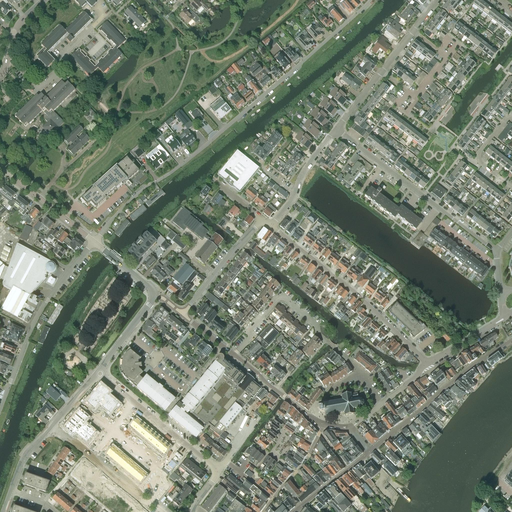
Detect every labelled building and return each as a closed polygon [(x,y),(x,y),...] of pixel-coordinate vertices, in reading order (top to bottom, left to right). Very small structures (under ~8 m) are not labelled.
[(11,10),(6,5),(8,3),(5,0),(0,0),(0,10),(6,16),(11,10)] [(210,9),(208,7),(203,1),(200,4),(196,0),(195,0),(190,5),(191,6),(189,7),(195,13),(197,12),(202,7),(207,12),(210,9)] [(344,0),(339,6),(343,10),(344,9),(349,14),(350,13),(351,13),(352,12),(352,11),(353,10),(346,3),(344,0)] [(350,0),(345,0),(349,4),(350,3),(352,5),(351,6),(354,9),(355,8),(359,5),(353,0),(352,0),(351,1),(350,0)] [(448,0),(446,4),(452,9),(454,10),(458,6),(450,0),(448,0)] [(478,8),(483,2),(480,0),(476,0),(473,5),(478,8)] [(306,6),(310,10),(315,5),(311,1),(306,6)] [(483,12),(488,6),(483,2),(478,8),(483,12)] [(448,13),(452,9),(446,4),(442,9),(448,13)] [(403,14),(400,18),(401,18),(407,23),(415,14),(412,12),(415,9),(411,6),(410,5),(407,8),(408,8),(405,12),(405,13),(404,15),(403,14)] [(487,16),(492,9),(488,6),(483,12),(487,16)] [(129,23),(139,14),(135,10),(134,11),(130,8),(131,7),(123,14),(127,18),(129,17),(130,18),(127,21),(129,23)] [(492,20),(497,13),(492,9),(487,16),(492,20)] [(190,15),(185,10),(179,16),(188,24),(192,20),(196,24),(200,20),(193,13),(190,15)] [(338,23),(342,19),(334,10),(329,15),(332,19),(334,18),(338,23)] [(441,10),(437,15),(443,20),(445,21),(449,16),(447,15),(441,10)] [(38,59),(47,68),(56,60),(54,58),(53,59),(47,53),(48,52),(49,53),(51,51),(50,50),(56,45),(57,46),(61,42),(60,41),(65,36),(66,37),(68,35),(70,37),(66,40),(70,44),(75,38),(75,37),(80,32),(81,33),(85,29),(84,28),(89,22),(90,23),(93,21),(84,13),(65,31),(60,26),(41,45),(44,48),(36,56),(38,58),(38,59)] [(497,23),(502,17),(497,13),(492,20),(497,23)] [(138,29),(145,22),(141,19),(143,17),(139,14),(129,23),(132,25),(134,23),(136,24),(134,25),(138,29)] [(322,23),(327,28),(332,24),(328,20),(327,21),(326,19),(326,18),(322,14),(320,16),(317,18),(320,21),(322,23)] [(440,25),(443,20),(437,15),(433,20),(440,25)] [(502,27),(507,21),(502,17),(497,23),(502,27)] [(436,29),(440,25),(433,20),(429,24),(436,29)] [(392,39),(393,37),(397,39),(401,33),(397,30),(400,26),(394,21),(391,25),(392,26),(387,32),(388,33),(386,35),(392,39)] [(459,33),(464,26),(465,24),(460,21),(454,29),(459,33)] [(506,31),(511,24),(507,21),(502,27),(506,31)] [(104,34),(111,27),(107,22),(98,30),(100,32),(101,31),(104,34)] [(429,38),(436,29),(429,24),(426,29),(427,30),(424,33),(429,38)] [(308,32),(315,40),(321,35),(318,32),(319,31),(320,32),(322,29),(318,25),(315,28),(313,27),(308,32)] [(459,33),(463,37),(468,30),(464,26),(459,33)] [(107,40),(116,31),(111,27),(104,34),(106,37),(105,38),(107,40)] [(473,34),(468,30),(463,37),(468,40),(473,34)] [(113,44),(121,36),(116,31),(107,40),(109,42),(110,41),(113,44)] [(478,38),(478,37),(480,35),(475,31),(473,34),(468,40),(473,44),(478,38)] [(267,38),(263,42),(265,45),(269,42),(273,46),(276,43),(270,35),(267,38)] [(297,42),(304,50),(309,45),(307,42),(308,41),(308,42),(311,40),(307,35),(303,38),(302,37),(297,42)] [(115,47),(117,49),(125,41),(121,36),(113,44),(116,46),(115,47)] [(385,43),(387,40),(382,36),(377,41),(378,42),(371,50),(376,54),(380,49),(386,54),(390,47),(385,43)] [(478,48),(483,41),(478,38),(473,44),(478,48)] [(416,51),(421,44),(416,41),(411,47),(416,51)] [(482,51),(487,45),(483,41),(478,48),(482,51)] [(487,55),(492,49),(494,47),(489,43),(487,45),(482,51),(487,55)] [(421,55),(426,48),(421,44),(416,51),(421,55)] [(122,55),(117,49),(115,47),(112,50),(111,49),(109,51),(117,59),(122,55)] [(492,49),(487,55),(492,59),(497,52),(498,50),(494,47),(492,49)] [(425,58),(430,52),(426,48),(421,55),(425,58)] [(75,62),(83,55),(80,52),(81,51),(79,49),(70,57),(75,62)] [(112,64),(117,59),(109,51),(107,53),(108,54),(105,57),(112,64)] [(289,67),(289,66),(290,65),(279,52),(273,57),(284,70),(285,69),(286,70),(289,67)] [(299,58),(295,54),(294,55),(291,52),(286,56),(293,63),(299,58)] [(431,61),(433,58),(435,56),(430,52),(425,58),(430,62),(431,61)] [(80,67),(88,59),(86,57),(85,58),(83,55),(75,62),(80,67)] [(475,61),(471,58),(468,56),(465,60),(466,61),(467,62),(465,65),(472,70),(475,65),(473,63),(475,61)] [(108,69),(112,64),(105,57),(102,59),(101,58),(99,60),(108,69)] [(358,66),(355,69),(359,72),(359,73),(356,77),(359,79),(362,75),(365,77),(371,69),(373,70),(377,65),(366,57),(363,61),(366,64),(362,69),(358,66)] [(84,71),(92,64),(89,62),(90,61),(88,59),(80,67),(84,71)] [(103,73),(108,69),(99,60),(97,62),(98,63),(96,66),(98,68),(103,73)] [(460,68),(462,69),(468,74),(472,70),(465,65),(462,62),(460,64),(462,65),(460,68)] [(237,74),(237,75),(242,71),(236,64),(235,63),(231,67),(237,74)] [(98,68),(96,66),(94,67),(92,64),(84,71),(89,76),(98,68)] [(253,77),(261,70),(257,65),(249,71),(253,77)] [(273,70),(271,72),(272,74),(271,75),(275,79),(281,74),(276,68),(274,65),(272,67),(274,69),(273,70)] [(397,75),(402,69),(397,65),(392,71),(397,75)] [(227,71),(232,77),(237,74),(231,67),(227,71)] [(402,79),(407,72),(402,69),(397,75),(402,79)] [(464,79),(468,74),(462,69),(458,74),(464,79)] [(411,76),(413,74),(408,70),(407,73),(407,72),(402,79),(406,83),(411,76)] [(461,84),(464,79),(458,74),(454,79),(461,84)] [(263,88),(265,86),(270,81),(265,75),(261,79),(263,80),(259,83),(263,88)] [(362,84),(353,76),(351,79),(346,75),(342,80),(349,86),(350,85),(357,90),(362,84)] [(417,79),(418,78),(415,76),(414,78),(411,76),(406,83),(411,86),(413,84),(415,81),(417,79)] [(248,78),(246,80),(247,81),(248,81),(250,84),(248,86),(251,89),(255,95),(256,94),(257,94),(258,93),(258,92),(259,91),(248,78)] [(222,85),(220,81),(218,79),(214,82),(218,88),(222,85)] [(457,89),(461,84),(454,79),(450,84),(457,89)] [(27,123),(28,124),(28,125),(43,111),(48,116),(45,119),(48,122),(42,127),(48,133),(45,136),(48,139),(65,123),(54,112),(76,90),(68,82),(65,85),(62,82),(46,98),(42,94),(39,96),(36,99),(35,97),(15,117),(24,126),(27,123)] [(389,89),(392,85),(387,82),(384,85),(383,84),(379,89),(385,94),(389,89)] [(511,91),(510,91),(511,88),(511,86),(507,82),(503,87),(509,92),(511,95),(511,91)] [(453,93),(457,89),(450,84),(447,88),(453,93)] [(217,92),(213,87),(208,91),(212,95),(217,92)] [(506,95),(509,92),(503,87),(499,92),(505,97),(509,100),(510,98),(506,95)] [(346,96),(344,95),(335,88),(330,95),(334,98),(334,99),(341,106),(346,100),(344,99),(346,96)] [(245,89),(242,92),(244,95),(242,96),(247,102),(248,102),(249,101),(249,100),(252,98),(254,97),(254,96),(249,91),(247,92),(245,89)] [(382,98),(385,94),(379,89),(375,93),(382,98)] [(442,95),(448,100),(452,95),(445,90),(442,95)] [(503,100),(505,97),(499,92),(495,96),(502,101),(501,102),(505,105),(507,103),(503,100)] [(9,93),(3,99),(7,103),(13,97),(9,93)] [(69,100),(71,102),(78,95),(76,93),(69,100)] [(378,103),(382,98),(375,93),(372,98),(378,103)] [(236,94),(233,96),(237,101),(241,107),(243,105),(244,105),(244,104),(245,104),(240,98),(239,98),(239,97),(236,94)] [(444,105),(448,100),(442,95),(438,100),(444,105)] [(233,96),(229,99),(232,103),(233,103),(233,104),(238,109),(239,109),(240,108),(241,107),(237,101),(233,96)] [(499,105),(501,102),(502,101),(495,96),(492,101),(498,106),(498,107),(502,110),(503,108),(499,105)] [(221,98),(209,107),(220,120),(221,120),(220,120),(231,111),(232,111),(221,98)] [(336,111),(335,109),(337,107),(326,98),(323,101),(325,103),(322,106),(325,109),(324,110),(332,116),(336,111)] [(374,108),(378,103),(372,98),(368,103),(374,108)] [(441,109),(444,105),(438,100),(434,104),(441,109)] [(495,110),(498,107),(498,106),(492,101),(488,106),(494,111),(498,115),(499,113),(495,110)] [(371,113),(374,108),(368,103),(364,108),(371,113)] [(437,114),(441,109),(434,104),(431,109),(437,114)] [(492,114),(494,111),(488,106),(484,111),(491,116),(490,116),(494,119),(496,118),(492,114)] [(327,121),(325,120),(328,117),(317,108),(314,112),(311,115),(316,119),(315,120),(323,126),(327,121)] [(367,117),(371,113),(364,108),(361,112),(367,117)] [(197,109),(191,115),(197,122),(202,118),(201,117),(202,116),(197,109)] [(433,119),(437,114),(431,109),(427,114),(433,119)] [(175,116),(184,126),(189,121),(181,111),(175,116)] [(389,121),(394,115),(390,111),(385,117),(389,121)] [(488,119),(490,116),(491,116),(484,111),(480,116),(487,121),(491,124),(492,122),(488,119)] [(369,119),(367,117),(361,112),(357,117),(363,122),(365,124),(369,119)] [(433,119),(427,114),(425,112),(421,117),(430,124),(433,119)] [(394,125),(399,118),(394,115),(389,121),(387,124),(392,127),(394,125)] [(172,117),(164,123),(167,126),(174,120),(172,117)] [(363,122),(357,117),(353,122),(355,123),(357,125),(360,127),(363,122)] [(399,129),(404,122),(399,118),(394,125),(399,129)] [(484,128),(487,124),(479,118),(475,123),(481,128),(485,131),(486,129),(484,128)] [(319,132),(318,131),(320,129),(309,120),(303,127),(308,131),(307,132),(315,138),(319,132)] [(404,132),(409,126),(404,122),(399,129),(404,132)] [(479,131),(481,128),(475,123),(471,127),(478,132),(477,133),(481,136),(483,134),(479,131)] [(79,126),(64,140),(68,144),(71,142),(73,144),(78,139),(76,137),(83,130),(79,126)] [(408,136),(413,130),(409,126),(404,132),(408,136)] [(475,136),(477,133),(478,132),(471,127),(467,132),(474,137),(473,137),(477,141),(479,139),(475,136)] [(156,141),(162,136),(157,130),(151,136),(156,141)] [(195,140),(190,134),(187,130),(178,137),(181,141),(186,147),(195,140)] [(283,139),(280,136),(281,135),(276,130),(271,135),(272,136),(280,142),(283,139)] [(413,140),(418,133),(413,130),(408,136),(413,140)] [(307,149),(311,144),(310,143),(312,140),(301,131),(298,135),(299,136),(297,139),(300,142),(299,143),(307,149)] [(471,140),(473,137),(474,137),(467,132),(464,137),(470,142),(474,145),(475,143),(471,140)] [(418,143),(423,137),(418,133),(413,140),(418,143)] [(73,144),(68,150),(74,156),(90,140),(84,134),(78,139),(73,144)] [(371,145),(376,139),(371,135),(366,141),(371,145)] [(164,141),(164,142),(167,145),(168,147),(173,153),(180,147),(174,139),(175,139),(172,136),(171,136),(168,138),(164,141)] [(277,145),(280,142),(272,136),(269,139),(277,145)] [(423,147),(423,146),(428,141),(423,137),(418,143),(423,147)] [(467,145),(470,142),(464,137),(460,141),(466,146),(466,147),(470,150),(471,148),(467,145)] [(275,149),(277,145),(269,139),(267,142),(275,149)] [(375,149),(381,142),(376,139),(371,145),(375,149)] [(335,141),(333,144),(344,153),(347,148),(349,149),(350,147),(344,142),(342,144),(341,143),(339,145),(337,143),(335,141)] [(466,147),(466,146),(460,141),(456,146),(463,151),(462,152),(466,155),(468,153),(464,150),(466,147)] [(272,152),(275,149),(267,142),(264,146),(272,152)] [(380,153),(385,146),(381,142),(375,149),(380,153)] [(340,157),(344,153),(333,144),(331,146),(333,148),(335,150),(333,152),(340,157)] [(159,151),(149,160),(156,169),(168,160),(166,158),(169,156),(159,145),(156,148),(159,151)] [(494,150),(495,151),(498,147),(496,145),(493,149),(490,146),(485,153),(489,157),(494,150)] [(261,149),(258,146),(253,153),(264,162),(269,156),(261,149)] [(269,156),(272,152),(264,146),(261,149),(269,156)] [(390,150),(386,146),(385,146),(380,153),(385,156),(390,150)] [(293,151),(295,153),(292,157),(299,162),(302,158),(300,156),(301,154),(299,151),(295,148),(293,151)] [(134,153),(138,158),(144,153),(140,149),(134,153)] [(499,154),(500,154),(503,150),(501,149),(498,153),(495,151),(494,150),(489,157),(494,160),(499,154)] [(340,157),(333,152),(332,154),(330,152),(328,150),(326,153),(337,162),(340,157)] [(395,153),(394,153),(390,150),(385,156),(390,160),(395,153)] [(258,169),(252,163),(248,160),(237,151),(218,174),(239,192),(258,169)] [(399,157),(401,155),(396,151),(394,153),(395,153),(390,160),(394,164),(399,157)] [(334,166),(337,162),(326,153),(324,155),(326,157),(327,156),(329,158),(327,160),(334,166)] [(504,158),(505,158),(508,154),(506,153),(503,157),(500,154),(499,154),(494,160),(499,164),(504,158)] [(355,161),(358,156),(356,154),(350,162),(353,164),(353,163),(355,165),(354,168),(360,173),(364,168),(361,167),(359,165),(357,163),(355,161)] [(509,161),(509,162),(511,158),(511,157),(511,156),(507,160),(505,158),(504,158),(499,164),(504,168),(509,161)] [(296,166),(299,162),(292,157),(289,161),(296,166)] [(83,198),(82,199),(84,202),(87,206),(91,202),(91,203),(92,203),(96,208),(97,207),(103,201),(106,199),(107,198),(109,196),(116,190),(117,191),(120,188),(124,184),(139,171),(127,158),(102,181),(91,191),(83,198)] [(334,166),(327,160),(325,163),(323,161),(323,160),(321,158),(317,164),(323,168),(325,166),(330,170),(334,166)] [(399,170),(405,164),(400,160),(395,167),(399,170)] [(293,170),(296,166),(289,161),(286,165),(293,170)] [(464,172),(463,172),(468,175),(469,174),(465,171),(467,167),(461,162),(457,167),(464,172)] [(404,174),(409,167),(405,164),(399,170),(404,174)] [(289,174),(293,170),(286,165),(282,169),(289,174)] [(360,173),(354,168),(352,170),(349,168),(350,168),(347,166),(345,168),(357,177),(360,173)] [(414,171),(409,167),(404,174),(409,178),(414,171)] [(461,175),(463,172),(464,172),(457,167),(454,171),(460,176),(460,177),(464,180),(465,178),(461,175)] [(354,182),(357,177),(345,168),(343,171),(346,173),(346,172),(349,174),(347,176),(354,182)] [(286,179),(289,174),(282,169),(279,173),(286,179)] [(419,175),(420,173),(415,169),(414,171),(409,178),(414,181),(419,175)] [(457,180),(460,177),(460,176),(454,171),(450,176),(456,181),(456,182),(460,185),(461,183),(457,180)] [(475,184),(480,178),(475,174),(471,180),(470,180),(467,184),(469,185),(472,181),(475,183),(475,184)] [(354,182),(347,176),(343,180),(341,179),(343,176),(340,175),(337,179),(349,189),(351,187),(350,186),(354,182)] [(418,185),(424,179),(419,175),(414,181),(418,185)] [(454,185),(456,182),(456,181),(450,176),(446,181),(445,183),(450,187),(452,187),(456,190),(458,188),(454,185)] [(480,188),(485,181),(480,178),(475,184),(475,183),(472,187),(473,189),(477,185),(480,187),(480,188)] [(424,179),(418,185),(423,189),(428,182),(424,179)] [(485,191),(490,185),(485,181),(480,188),(480,187),(477,191),(478,193),(481,189),(485,191)] [(248,198),(258,187),(256,185),(252,190),(250,188),(245,195),(248,198)] [(447,192),(437,185),(431,193),(440,200),(447,192)] [(490,195),(495,189),(490,185),(485,191),(481,195),(483,196),(486,192),(489,195),(490,195)] [(201,193),(200,194),(205,198),(206,197),(211,190),(209,189),(209,188),(208,187),(207,187),(206,186),(201,193)] [(0,195),(4,199),(6,197),(10,191),(5,187),(1,193),(0,193),(0,195)] [(258,187),(248,198),(252,201),(258,194),(256,192),(259,188),(258,187)] [(289,196),(281,189),(278,193),(283,198),(285,201),(289,196)] [(370,189),(365,196),(395,219),(397,216),(416,230),(422,223),(402,209),(400,212),(378,195),(381,191),(378,189),(376,193),(370,189)] [(495,199),(500,192),(495,189),(490,195),(489,195),(486,199),(488,200),(491,196),(494,198),(495,199)] [(10,205),(14,200),(12,199),(15,195),(10,191),(6,197),(10,200),(8,203),(10,205)] [(160,191),(146,203),(149,206),(163,194),(160,191)] [(456,195),(458,193),(456,191),(454,194),(451,198),(448,196),(443,202),(448,206),(453,199),(456,195)] [(495,199),(494,198),(491,202),(493,204),(496,200),(499,202),(504,196),(500,192),(495,199)] [(218,194),(211,203),(215,206),(217,204),(222,208),(225,203),(221,200),(223,198),(218,194)] [(264,199),(268,195),(266,194),(263,198),(260,196),(255,203),(259,206),(264,199)] [(264,199),(259,206),(262,209),(267,202),(266,201),(270,196),(268,195),(264,199)] [(212,198),(209,196),(204,203),(207,205),(212,198)] [(19,207),(24,201),(19,197),(16,202),(14,200),(10,205),(12,207),(15,204),(19,207)] [(452,210),(458,203),(453,199),(448,206),(452,210)] [(28,211),(26,209),(29,205),(24,201),(19,207),(24,211),(21,214),(24,216),(25,214),(28,211)] [(457,213),(462,207),(458,203),(452,210),(457,213)] [(144,204),(130,216),(134,221),(148,208),(144,204)] [(263,213),(269,218),(273,213),(274,214),(277,211),(270,205),(263,213)] [(462,207),(457,213),(462,217),(467,211),(469,209),(464,205),(462,207)] [(240,212),(239,211),(234,207),(228,216),(227,215),(218,225),(223,229),(230,220),(228,219),(229,217),(231,218),(232,217),(234,218),(236,214),(238,215),(239,215),(240,214),(240,212)] [(203,224),(196,218),(184,208),(173,222),(183,230),(186,226),(195,233),(202,240),(204,238),(208,241),(195,258),(204,265),(218,249),(217,248),(219,244),(220,245),(223,241),(215,234),(212,238),(212,239),(211,240),(206,236),(208,232),(201,227),(203,224)] [(34,219),(39,213),(34,209),(28,216),(25,214),(24,216),(21,219),(26,223),(29,219),(32,221),(33,219),(34,219)] [(476,214),(479,210),(478,209),(474,213),(471,210),(466,217),(471,220),(476,214)] [(505,212),(506,212),(502,209),(500,210),(504,213),(502,217),(508,222),(511,217),(505,212)] [(311,213),(307,218),(314,223),(318,219),(311,213)] [(481,218),(484,214),(482,213),(479,217),(476,214),(471,220),(476,224),(481,218)] [(246,225),(249,227),(254,220),(249,216),(244,222),(243,221),(239,225),(243,228),(246,225)] [(485,221),(486,222),(489,218),(487,216),(484,220),(481,218),(476,224),(480,228),(485,221)] [(44,229),(50,221),(46,218),(41,224),(43,225),(41,227),(44,229)] [(284,230),(289,223),(291,222),(287,218),(285,220),(280,227),(284,230)] [(126,220),(114,233),(119,237),(131,224),(126,220)] [(490,225),(491,225),(494,221),(492,220),(489,224),(486,222),(485,221),(480,228),(485,231),(490,225)] [(50,221),(44,229),(47,232),(48,229),(50,230),(54,225),(50,221)] [(495,229),(498,225),(497,224),(494,228),(491,225),(490,225),(485,231),(490,235),(495,229)] [(290,235),(296,228),(291,225),(286,231),(290,235)] [(495,229),(490,235),(495,239),(500,232),(500,233),(503,229),(501,227),(498,231),(495,229)] [(263,228),(257,236),(262,240),(268,232),(266,230),(265,229),(264,229),(263,228)] [(299,242),(303,237),(302,236),(304,234),(298,229),(296,231),(292,236),(299,242)] [(435,229),(429,237),(433,240),(439,232),(435,229)] [(51,230),(45,238),(47,240),(51,235),(54,232),(51,230)] [(314,235),(317,231),(315,230),(312,234),(309,232),(307,235),(308,235),(303,241),(307,244),(314,236),(314,235)] [(268,232),(262,239),(267,242),(272,235),(268,231),(268,232)] [(59,242),(62,244),(68,236),(64,232),(59,238),(59,237),(57,240),(59,241),(59,242)] [(439,232),(433,240),(437,244),(443,236),(439,232)] [(420,233),(412,243),(420,249),(428,238),(423,235),(420,233)] [(133,248),(129,253),(138,261),(156,242),(147,234),(142,238),(141,237),(139,240),(140,241),(136,245),(134,244),(132,247),(133,248)] [(267,243),(267,244),(271,246),(273,247),(274,246),(276,243),(276,244),(279,240),(280,239),(273,234),(267,243)] [(172,241),(183,250),(188,245),(176,235),(172,241)] [(315,237),(314,236),(307,244),(311,247),(316,241),(314,239),(315,237)] [(323,243),(326,238),(325,236),(321,241),(319,239),(317,242),(312,249),(316,252),(323,243)] [(437,244),(436,245),(441,249),(441,248),(448,239),(443,236),(437,244)] [(83,245),(75,238),(72,242),(67,238),(63,243),(77,254),(83,245)] [(448,239),(441,248),(446,251),(446,250),(452,242),(448,239)] [(281,254),(287,246),(281,241),(275,249),(281,254)] [(165,242),(161,247),(165,251),(166,251),(170,246),(166,243),(165,242)] [(257,245),(253,242),(249,248),(253,251),(257,245)] [(452,242),(446,250),(450,254),(457,246),(452,242)] [(55,249),(64,255),(66,252),(58,246),(59,245),(57,243),(55,246),(57,247),(55,249)] [(325,249),(323,247),(324,244),(323,243),(316,252),(320,255),(325,249)] [(51,261),(28,250),(18,244),(2,286),(11,291),(2,309),(20,319),(28,323),(40,300),(35,297),(33,297),(32,294),(47,279),(45,278),(46,277),(47,277),(48,275),(47,274),(48,273),(49,274),(50,274),(51,274),(52,274),(53,274),(54,273),(55,272),(56,271),(56,270),(56,269),(57,268),(56,267),(56,266),(56,265),(55,264),(54,263),(53,263),(52,262),(50,262),(51,261)] [(331,253),(329,251),(331,248),(329,246),(327,249),(326,249),(321,255),(326,259),(331,253)] [(353,246),(347,253),(347,254),(345,256),(347,257),(354,247),(353,246)] [(457,246),(450,254),(455,257),(461,249),(457,246)] [(293,251),(288,247),(284,253),(285,254),(284,257),(286,259),(293,251)] [(61,259),(64,255),(55,249),(54,251),(52,250),(50,253),(52,255),(53,253),(61,259)] [(461,249),(455,257),(459,260),(465,252),(461,249)] [(299,256),(294,252),(290,258),(291,259),(289,261),(291,263),(293,260),(294,261),(299,256)] [(459,260),(458,261),(463,265),(469,256),(465,252),(459,260)] [(177,257),(185,264),(189,259),(181,253),(177,257)] [(247,263),(252,256),(248,253),(246,255),(244,253),(240,258),(247,263)] [(331,263),(338,255),(336,254),(335,256),(332,254),(327,260),(331,263)] [(338,255),(331,263),(335,266),(340,260),(338,259),(340,256),(338,255)] [(147,270),(156,261),(151,256),(142,265),(147,270)] [(471,257),(463,266),(468,270),(469,268),(475,260),(471,257)] [(243,268),(247,263),(240,258),(236,263),(243,268)] [(309,264),(303,259),(299,263),(302,265),(300,267),(302,269),(304,267),(306,268),(309,264)] [(344,259),(337,268),(341,271),(347,262),(344,259)] [(475,260),(469,268),(473,271),(480,263),(475,260)] [(347,262),(341,271),(345,274),(350,268),(347,266),(349,264),(347,262)] [(233,267),(239,273),(243,268),(236,263),(233,267)] [(480,263),(473,271),(477,274),(484,267),(480,263)] [(165,264),(163,267),(159,264),(156,267),(156,268),(151,273),(157,278),(162,273),(162,272),(168,266),(165,264)] [(185,264),(173,279),(176,281),(175,282),(178,285),(179,286),(181,287),(185,282),(194,271),(185,264)] [(316,269),(311,265),(304,273),(307,275),(308,272),(311,274),(316,269)] [(168,278),(173,272),(168,266),(162,272),(162,273),(157,278),(161,283),(166,277),(168,278)] [(236,277),(239,273),(233,267),(229,272),(236,277)] [(370,267),(363,275),(369,280),(376,271),(370,267)] [(477,274),(476,276),(481,280),(483,276),(484,277),(486,274),(485,274),(488,270),(484,267),(477,274)] [(351,279),(358,269),(356,268),(354,271),(352,270),(347,276),(351,279)] [(358,269),(351,279),(355,282),(360,276),(362,272),(360,271),(358,269)] [(311,278),(310,279),(312,280),(310,282),(313,285),(316,282),(318,279),(322,274),(317,270),(311,278)] [(183,290),(177,297),(182,301),(188,294),(187,294),(189,292),(192,288),(189,286),(193,280),(196,276),(198,278),(203,282),(206,279),(201,275),(200,276),(194,271),(185,282),(185,283),(182,286),(183,287),(181,289),(183,290)] [(238,280),(236,277),(229,272),(225,277),(232,282),(235,284),(238,280)] [(324,275),(317,283),(319,285),(322,287),(329,279),(324,275)] [(357,284),(362,288),(368,280),(363,276),(357,284)] [(377,282),(377,281),(380,278),(378,276),(375,280),(375,281),(371,286),(369,284),(365,290),(368,293),(377,282)] [(225,277),(221,281),(228,287),(229,288),(231,286),(230,285),(232,282),(225,277)] [(270,284),(276,290),(280,286),(273,280),(270,284)] [(331,280),(327,284),(329,286),(328,289),(330,291),(332,292),(333,289),(337,285),(331,280)] [(224,291),(228,287),(221,281),(218,286),(224,291)] [(172,292),(178,285),(175,282),(169,289),(172,292)] [(375,288),(374,288),(378,283),(377,282),(368,293),(372,296),(377,290),(375,288)] [(273,293),(276,290),(270,284),(267,288),(273,293)] [(181,287),(179,286),(178,285),(172,292),(175,295),(181,287)] [(219,299),(224,291),(218,286),(214,291),(216,292),(214,295),(219,299)] [(339,296),(343,290),(339,286),(332,294),(334,296),(336,294),(339,296)] [(267,288),(265,287),(262,290),(271,298),(274,294),(273,293),(267,288)] [(307,293),(313,298),(317,293),(311,288),(307,293)] [(386,289),(384,288),(380,293),(378,291),(374,297),(377,300),(386,289)] [(386,289),(377,300),(381,303),(386,297),(384,295),(388,290),(386,289)] [(261,295),(268,301),(271,298),(262,290),(259,294),(261,296),(261,295)] [(343,290),(339,296),(342,298),(340,301),(342,302),(348,294),(343,290)] [(258,299),(265,305),(268,301),(261,295),(261,296),(258,299)] [(392,298),(389,295),(380,306),(384,309),(392,298)] [(345,305),(343,307),(345,309),(347,306),(349,304),(352,306),(356,300),(351,296),(345,305)] [(262,309),(265,305),(258,299),(255,303),(262,309)] [(362,305),(358,302),(351,310),(354,312),(355,310),(357,311),(362,305)] [(203,303),(195,313),(202,318),(210,308),(203,303)] [(258,312),(262,309),(255,303),(252,306),(258,312)] [(397,303),(388,313),(397,321),(399,323),(401,325),(403,327),(410,334),(411,334),(410,335),(413,339),(424,331),(426,329),(423,325),(422,326),(397,303)] [(63,308),(59,305),(48,322),(52,325),(63,308)] [(245,310),(252,316),(254,314),(255,315),(256,313),(255,312),(256,312),(249,306),(245,310)] [(276,316),(283,308),(281,307),(280,308),(278,306),(272,313),(276,316)] [(344,315),(342,313),(345,309),(341,306),(334,315),(341,320),(344,315)] [(169,314),(163,310),(162,308),(160,308),(159,310),(151,320),(159,327),(163,321),(168,315),(169,314)] [(280,319),(285,314),(286,313),(284,311),(285,309),(283,308),(276,316),(280,319)] [(357,314),(359,316),(358,317),(362,321),(366,316),(363,313),(365,311),(364,310),(363,309),(362,308),(357,314)] [(211,309),(203,319),(209,324),(217,314),(211,309)] [(249,320),(252,316),(245,310),(242,314),(249,320)] [(95,314),(95,315),(98,317),(98,318),(101,320),(104,322),(105,321),(106,319),(107,318),(106,318),(104,316),(101,313),(98,311),(97,312),(95,314)] [(249,320),(242,314),(240,313),(236,317),(245,324),(249,320)] [(282,324),(289,316),(288,314),(286,315),(285,314),(280,319),(279,320),(282,324)] [(171,317),(168,315),(163,321),(166,323),(167,322),(172,326),(176,320),(171,316),(171,317)] [(286,327),(292,320),(290,318),(291,317),(289,316),(282,324),(286,327)] [(241,328),(245,324),(236,317),(233,321),(236,324),(241,328)] [(372,321),(368,318),(360,326),(363,328),(365,326),(366,328),(372,321)] [(216,319),(211,325),(221,333),(226,327),(216,319)] [(177,330),(182,324),(176,320),(172,326),(177,330)] [(290,330),(297,322),(295,320),(294,322),(292,320),(286,327),(290,330)] [(145,326),(152,331),(155,326),(149,321),(145,326)] [(293,333),(299,326),(297,324),(298,323),(297,322),(290,330),(293,333)] [(13,326),(14,325),(9,323),(6,330),(21,337),(22,335),(23,334),(24,332),(24,331),(13,326)] [(373,323),(367,330),(373,335),(376,332),(380,328),(379,328),(373,323)] [(182,324),(177,330),(182,335),(184,337),(189,331),(186,329),(187,329),(186,328),(187,328),(184,326),(182,324)] [(265,350),(279,335),(269,325),(252,343),(253,345),(247,351),(252,356),(261,347),(265,350)] [(148,335),(152,331),(145,326),(142,330),(148,335)] [(297,336),(304,328),(302,326),(301,328),(299,326),(293,333),(297,336)] [(45,328),(41,337),(39,341),(39,343),(39,344),(41,345),(43,344),(44,343),(50,329),(49,328),(49,327),(47,327),(46,327),(45,328)] [(225,337),(230,341),(231,340),(238,332),(233,328),(225,337)] [(304,328),(297,336),(301,339),(307,333),(304,331),(306,330),(304,328)] [(378,338),(376,340),(380,343),(383,339),(387,334),(381,329),(377,333),(379,335),(377,338),(378,338)] [(443,329),(439,334),(447,342),(451,338),(446,333),(443,329)] [(7,340),(8,338),(18,343),(19,342),(20,340),(20,339),(21,337),(6,330),(2,338),(7,340)] [(494,333),(485,339),(488,344),(495,339),(495,338),(497,337),(494,332),(494,333)] [(191,341),(189,339),(183,346),(187,349),(190,345),(194,348),(201,340),(195,335),(191,341)] [(311,341),(319,348),(321,346),(320,345),(321,343),(315,337),(311,341)] [(389,350),(396,342),(392,339),(385,346),(389,350)] [(482,347),(488,344),(485,339),(479,343),(482,347)] [(318,350),(319,348),(311,341),(308,345),(315,351),(317,349),(318,350)] [(380,350),(383,346),(385,344),(382,341),(380,343),(377,347),(380,350)] [(389,350),(391,352),(394,354),(401,346),(396,342),(389,350)] [(196,354),(198,356),(199,357),(207,346),(203,343),(197,350),(200,352),(199,354),(197,352),(196,354)] [(482,348),(481,349),(477,343),(474,345),(478,351),(479,351),(482,354),(485,352),(482,348)] [(6,344),(4,349),(15,354),(15,353),(16,353),(16,351),(17,349),(6,344)] [(313,353),(315,351),(308,345),(305,348),(313,355),(314,353),(313,353)] [(472,355),(478,351),(474,345),(468,349),(472,355)] [(198,356),(195,360),(198,362),(201,358),(203,355),(207,357),(208,358),(210,356),(209,355),(212,350),(211,349),(208,346),(207,346),(199,357),(198,356)] [(143,373),(142,373),(139,370),(139,368),(142,367),(142,364),(138,365),(138,362),(141,358),(129,348),(124,355),(122,357),(121,360),(120,364),(120,368),(121,371),(122,375),(125,378),(126,379),(137,388),(143,380),(141,378),(140,377),(143,373)] [(311,357),(313,355),(305,348),(302,352),(309,358),(310,356),(311,357)] [(365,356),(361,352),(362,351),(358,348),(354,353),(356,355),(353,359),(359,364),(359,363),(365,356)] [(405,354),(407,355),(408,353),(403,348),(394,356),(398,360),(399,361),(403,357),(405,354)] [(294,354),(301,360),(304,357),(297,350),(294,354)] [(473,360),(471,357),(467,350),(461,354),(469,364),(473,360)] [(0,353),(0,360),(10,365),(11,363),(12,362),(12,361),(12,360),(13,358),(0,353)] [(331,363),(337,356),(333,353),(330,356),(328,355),(324,360),(329,364),(331,363)] [(503,355),(500,357),(498,353),(486,361),(487,362),(485,364),(489,369),(491,367),(502,359),(504,357),(503,355)] [(298,364),(301,360),(294,354),(291,358),(298,364)] [(221,356),(221,355),(220,355),(219,356),(218,356),(218,357),(217,357),(217,358),(217,359),(217,360),(181,404),(183,405),(183,406),(209,427),(208,428),(220,437),(222,435),(224,432),(223,432),(251,398),(252,399),(255,396),(256,397),(262,390),(261,389),(261,388),(253,382),(255,380),(247,374),(245,377),(234,367),(224,359),(224,358),(223,357),(223,356),(222,356),(221,356)] [(453,359),(448,363),(455,371),(462,365),(463,366),(468,362),(462,355),(454,361),(453,359)] [(261,366),(267,360),(262,356),(257,362),(261,366)] [(340,363),(342,361),(337,356),(331,363),(335,366),(338,363),(339,362),(340,363)] [(365,369),(366,369),(371,362),(365,356),(359,363),(365,369)] [(295,368),(298,364),(291,358),(288,362),(295,368)] [(267,360),(261,366),(266,370),(272,364),(267,360)] [(381,367),(377,364),(376,366),(371,362),(366,369),(365,369),(371,374),(374,370),(376,372),(381,367)] [(342,368),(347,376),(352,372),(347,365),(342,368)] [(481,365),(477,368),(481,376),(486,373),(481,365)] [(275,378),(281,370),(279,368),(278,370),(275,367),(270,373),(275,378)] [(342,368),(337,371),(342,379),(347,376),(342,368)] [(449,380),(456,373),(452,368),(448,371),(447,370),(445,372),(444,370),(442,372),(444,374),(449,380)] [(475,384),(472,380),(478,374),(473,368),(462,377),(471,388),(473,388),(475,386),(475,385),(475,384)] [(384,376),(386,378),(387,380),(392,376),(388,369),(385,371),(384,370),(383,371),(382,371),(378,374),(379,375),(381,374),(383,377),(384,376)] [(438,369),(429,376),(436,385),(446,378),(438,369)] [(281,370),(275,378),(279,382),(285,376),(282,373),(283,372),(281,370)] [(338,381),(342,379),(337,371),(333,374),(338,381)] [(326,372),(322,375),(328,385),(333,383),(329,377),(326,372)] [(334,384),(338,381),(333,374),(329,377),(333,383),(334,384)] [(319,380),(324,388),(328,385),(322,375),(317,378),(319,380)] [(159,386),(147,376),(143,380),(137,388),(166,411),(176,399),(163,389),(163,388),(160,385),(159,386)] [(425,376),(413,384),(421,392),(426,388),(424,385),(429,382),(425,376)] [(469,386),(464,381),(461,378),(453,384),(462,392),(463,392),(465,394),(469,390),(471,389),(469,386)] [(389,383),(383,387),(384,389),(386,388),(387,390),(386,391),(388,394),(389,393),(394,390),(393,390),(392,388),(391,388),(393,386),(390,382),(389,383)] [(101,385),(86,403),(95,410),(99,405),(112,416),(121,406),(108,395),(110,393),(101,385)] [(408,388),(406,389),(411,396),(413,394),(415,397),(418,400),(422,398),(411,385),(408,388)] [(459,400),(463,396),(465,394),(455,386),(450,391),(456,397),(459,400)] [(51,387),(46,393),(56,401),(61,396),(51,387)] [(301,397),(302,396),(306,391),(302,387),(299,392),(299,393),(298,394),(297,394),(296,396),(295,395),(295,394),(295,393),(292,391),(288,396),(293,400),(297,403),(301,397)] [(256,397),(261,401),(267,393),(263,389),(262,390),(256,397)] [(308,402),(304,408),(308,411),(316,401),(322,393),(321,392),(318,389),(308,402)] [(448,389),(442,394),(451,403),(454,406),(456,403),(453,400),(456,397),(448,389)] [(279,399),(276,396),(271,393),(267,397),(271,399),(266,405),(272,410),(274,407),(273,406),(279,399)] [(352,394),(351,394),(351,393),(350,394),(342,395),(341,396),(342,400),(338,401),(338,400),(337,400),(337,401),(334,402),(334,401),(333,401),(333,402),(329,403),(329,402),(328,402),(329,403),(325,403),(324,402),(324,403),(324,404),(318,404),(319,407),(318,407),(319,408),(317,408),(317,409),(319,409),(319,413),(318,413),(318,414),(320,414),(320,415),(321,415),(321,414),(325,413),(325,417),(327,416),(327,417),(327,416),(331,416),(332,416),(332,415),(335,415),(335,416),(336,415),(340,414),(340,415),(341,415),(341,414),(344,413),(345,416),(344,416),(345,416),(345,417),(346,417),(346,416),(353,415),(353,416),(354,416),(354,415),(355,415),(354,414),(353,410),(356,409),(356,410),(356,409),(358,409),(359,408),(360,409),(360,408),(361,408),(362,407),(362,408),(363,407),(362,406),(363,405),(364,405),(364,404),(363,404),(363,403),(363,402),(364,402),(363,401),(362,400),(361,400),(362,399),(361,399),(361,400),(359,399),(358,399),(358,398),(357,394),(351,395),(352,394)] [(448,406),(451,404),(451,403),(442,394),(438,398),(442,402),(442,403),(441,403),(443,405),(447,409),(449,407),(448,406)] [(404,403),(401,405),(401,406),(405,411),(413,405),(414,405),(410,401),(406,396),(404,398),(406,400),(404,402),(404,403)] [(302,397),(298,403),(304,408),(308,402),(302,397)] [(415,397),(411,400),(417,409),(426,402),(422,398),(418,400),(415,397)] [(438,398),(432,403),(432,404),(436,408),(439,410),(441,409),(438,406),(442,402),(438,398)] [(284,402),(277,413),(280,415),(278,419),(280,420),(282,417),(283,418),(286,414),(283,412),(284,411),(286,412),(290,407),(284,402)] [(386,407),(383,409),(386,412),(388,411),(390,412),(391,414),(391,413),(394,417),(398,414),(395,411),(388,402),(384,405),(386,407)] [(183,405),(181,404),(179,403),(168,416),(198,440),(208,427),(208,428),(209,427),(183,406),(183,405)] [(432,404),(427,408),(428,408),(435,415),(441,421),(445,416),(439,411),(436,408),(432,404)] [(55,413),(45,405),(40,411),(39,410),(37,413),(38,414),(36,416),(45,424),(48,421),(44,417),(49,412),(53,415),(55,413)] [(413,405),(405,411),(408,415),(409,416),(417,410),(413,405)] [(408,415),(405,411),(401,406),(395,411),(398,414),(401,419),(408,415)] [(291,418),(296,411),(291,407),(286,414),(291,418)] [(426,409),(421,413),(431,424),(436,420),(433,417),(435,415),(428,408),(426,410),(426,409)] [(79,411),(64,429),(73,436),(76,433),(88,444),(97,434),(86,425),(84,423),(88,418),(79,411)] [(292,424),(300,414),(296,411),(291,418),(290,419),(293,421),(291,423),(292,424)] [(388,413),(386,415),(394,426),(394,427),(402,421),(401,419),(398,414),(394,417),(391,413),(391,414),(390,414),(388,413)] [(299,426),(304,419),(300,414),(292,424),(292,425),(288,423),(284,428),(293,434),(297,428),(298,427),(299,426)] [(394,426),(386,415),(385,416),(384,414),(379,418),(383,422),(388,431),(394,426)] [(426,436),(426,435),(432,443),(439,435),(431,425),(428,427),(426,425),(429,422),(422,415),(418,420),(418,419),(414,422),(415,423),(426,436)] [(137,419),(130,426),(134,429),(134,430),(140,422),(137,419)] [(273,423),(280,428),(282,426),(283,427),(285,426),(276,419),(273,423)] [(298,427),(297,428),(299,429),(301,427),(304,429),(305,428),(306,429),(309,424),(304,419),(299,426),(298,427)] [(371,423),(367,427),(378,439),(384,434),(378,426),(377,426),(375,424),(373,421),(371,419),(369,421),(371,423)] [(134,429),(133,431),(140,437),(148,429),(140,422),(134,430),(134,429)] [(385,434),(388,431),(383,422),(378,426),(385,434)] [(281,430),(280,428),(273,423),(270,427),(272,429),(276,432),(277,432),(278,430),(280,431),(281,430)] [(415,423),(409,428),(416,436),(418,438),(417,439),(415,440),(422,449),(425,447),(420,441),(426,436),(415,423)] [(305,428),(304,429),(299,436),(311,443),(315,437),(317,433),(309,424),(306,429),(305,428)] [(378,439),(367,427),(364,424),(361,427),(364,430),(360,433),(372,446),(378,439)] [(401,435),(401,436),(405,441),(405,440),(407,439),(406,438),(411,434),(408,430),(406,428),(402,432),(403,434),(401,435)] [(148,429),(140,437),(148,444),(155,435),(148,429)] [(281,435),(277,432),(276,432),(272,429),(269,433),(276,438),(278,436),(279,437),(281,435)] [(335,436),(336,431),(329,430),(323,434),(333,448),(339,443),(342,441),(341,440),(339,441),(338,439),(335,436)] [(342,447),(352,440),(346,432),(345,432),(339,432),(336,431),(335,436),(338,439),(339,441),(341,440),(342,441),(339,443),(342,447)] [(276,438),(269,433),(267,432),(264,436),(273,442),(274,440),(276,441),(277,439),(276,438)] [(155,435),(148,444),(155,450),(162,441),(155,435)] [(205,435),(200,441),(203,443),(202,445),(206,448),(212,441),(208,438),(208,437),(205,435)] [(290,438),(289,440),(293,443),(296,439),(300,441),(297,446),(307,452),(311,445),(310,444),(297,437),(295,436),(292,439),(290,438)] [(401,436),(393,443),(398,449),(400,451),(401,452),(403,454),(405,456),(408,453),(412,450),(410,447),(408,444),(405,441),(401,436)] [(262,437),(257,443),(265,449),(269,445),(265,442),(266,440),(262,437)] [(323,455),(329,450),(319,437),(312,451),(317,455),(319,457),(322,454),(323,455)] [(347,453),(348,454),(357,446),(352,440),(342,447),(346,453),(347,453)] [(390,440),(385,444),(389,448),(388,449),(390,451),(395,456),(398,459),(398,458),(399,459),(402,455),(402,454),(403,454),(401,452),(400,451),(400,452),(397,454),(395,452),(398,449),(393,443),(390,440)] [(162,441),(155,450),(163,456),(170,447),(162,441)] [(210,452),(216,445),(212,441),(206,448),(210,452)] [(336,452),(340,449),(342,447),(339,443),(333,448),(336,452)] [(216,445),(210,452),(214,455),(220,448),(216,445)] [(348,454),(353,461),(363,454),(357,446),(348,454)] [(61,452),(67,456),(70,451),(65,447),(61,452)] [(113,447),(107,454),(111,457),(117,451),(113,447)] [(248,449),(246,453),(247,454),(250,456),(248,459),(249,460),(256,451),(252,447),(250,450),(248,449)] [(224,457),(228,452),(225,450),(224,451),(220,448),(214,455),(218,458),(221,455),(224,457)] [(304,460),(307,455),(298,450),(296,454),(304,460)] [(331,461),(336,458),(329,450),(323,455),(326,459),(327,458),(328,459),(329,458),(331,461)] [(117,451),(111,457),(115,460),(120,454),(117,451)] [(256,451),(249,460),(250,461),(253,458),(255,460),(261,454),(256,451)] [(390,451),(385,456),(395,466),(400,461),(398,459),(395,456),(390,451)] [(63,461),(67,456),(61,452),(58,458),(63,461)] [(375,452),(370,456),(371,457),(378,465),(380,464),(381,462),(384,466),(383,467),(392,476),(393,475),(397,471),(386,460),(384,461),(381,457),(380,457),(379,456),(375,452)] [(348,455),(348,454),(347,453),(346,453),(344,455),(341,458),(347,466),(353,461),(348,455)] [(120,454),(115,460),(118,464),(124,457),(120,454)] [(261,454),(255,460),(258,463),(256,466),(257,467),(264,457),(261,454)] [(301,464),(304,460),(296,454),(293,458),(301,464)] [(317,455),(314,458),(320,464),(324,469),(327,467),(326,467),(327,466),(324,463),(326,461),(325,459),(323,462),(319,457),(317,455)] [(263,468),(265,469),(272,460),(268,456),(263,463),(262,464),(265,466),(263,468)] [(286,456),(285,458),(287,459),(285,462),(291,466),(295,460),(289,456),(288,458),(286,456)] [(124,457),(118,464),(122,467),(128,460),(124,457)] [(60,466),(63,461),(58,458),(55,463),(60,466)] [(329,464),(337,474),(344,469),(336,458),(331,461),(331,462),(329,464)] [(183,461),(179,467),(180,468),(185,472),(189,466),(190,466),(193,464),(194,462),(191,460),(190,462),(187,459),(184,462),(183,461)] [(128,460),(122,467),(126,470),(131,463),(128,460)] [(269,472),(271,470),(276,463),(272,460),(265,469),(269,472)] [(295,460),(291,466),(296,470),(301,465),(295,460)] [(326,461),(324,463),(327,466),(326,467),(327,467),(334,477),(337,474),(329,464),(326,461)] [(57,471),(60,466),(55,463),(51,468),(57,471)] [(131,463),(126,470),(129,473),(135,466),(131,463)] [(363,469),(362,470),(370,480),(371,480),(372,479),(378,473),(378,474),(379,473),(378,473),(376,470),(376,469),(375,468),(374,467),(374,468),(372,465),(372,464),(371,463),(370,463),(363,469)] [(195,466),(193,464),(190,466),(189,466),(185,472),(189,476),(190,475),(194,470),(195,471),(198,468),(199,467),(197,465),(195,466)] [(286,468),(284,466),(283,468),(278,464),(275,467),(280,471),(279,472),(280,473),(279,474),(281,475),(286,479),(292,473),(285,469),(286,468)] [(318,466),(325,474),(330,479),(334,477),(327,467),(324,469),(320,464),(318,466)] [(359,465),(352,470),(360,480),(363,477),(366,481),(367,481),(372,487),(374,485),(374,484),(370,480),(362,470),(363,469),(360,465),(359,465)] [(135,466),(129,473),(133,476),(139,469),(135,466)] [(53,477),(57,471),(51,468),(48,473),(53,477)] [(201,470),(198,468),(195,471),(194,470),(190,475),(195,479),(198,475),(199,476),(200,475),(200,476),(203,473),(205,471),(202,469),(201,470)] [(139,469),(133,476),(137,479),(142,472),(139,469)] [(308,484),(312,481),(302,470),(298,473),(307,484),(308,484)] [(326,482),(322,477),(324,475),(321,471),(312,479),(320,487),(326,482)] [(364,484),(361,480),(360,481),(351,471),(347,474),(351,478),(351,477),(359,486),(361,484),(362,486),(363,486),(365,489),(364,490),(368,495),(372,492),(369,489),(365,484),(364,484)] [(142,472),(137,479),(140,482),(146,476),(142,472)] [(206,475),(203,473),(200,476),(200,475),(199,476),(198,475),(195,479),(200,483),(206,475)] [(322,477),(326,482),(330,479),(325,474),(324,475),(322,477)] [(49,483),(28,475),(26,475),(25,478),(23,477),(22,480),(24,481),(22,484),(46,493),(49,483)] [(231,475),(227,480),(236,488),(237,486),(238,487),(241,484),(231,475)] [(282,483),(286,479),(281,475),(278,479),(282,483)] [(346,475),(341,478),(349,487),(352,485),(361,495),(363,493),(364,492),(361,489),(358,487),(352,480),(351,480),(346,475)] [(236,488),(227,480),(225,479),(222,483),(236,494),(240,490),(240,491),(244,486),(241,484),(238,487),(237,486),(236,488)] [(271,479),(270,480),(272,482),(278,488),(281,484),(275,479),(274,480),(273,481),(271,479)] [(341,479),(335,483),(347,497),(351,501),(354,501),(352,503),(357,509),(363,504),(349,488),(341,479)] [(245,483),(243,485),(246,487),(249,490),(253,485),(247,480),(245,483)] [(275,492),(278,488),(270,481),(268,483),(270,485),(269,486),(275,492)] [(306,485),(312,493),(319,488),(312,481),(308,484),(307,484),(306,485)] [(272,496),(275,492),(268,486),(268,485),(264,482),(261,485),(265,488),(264,490),(272,496)] [(306,499),(300,490),(297,492),(289,482),(285,485),(299,503),(300,504),(306,499)] [(182,491),(188,496),(193,491),(185,484),(183,487),(184,488),(182,491)] [(333,484),(326,490),(329,495),(330,497),(331,497),(334,500),(332,502),(337,506),(342,511),(344,511),(351,506),(345,499),(342,496),(339,492),(337,491),(338,490),(337,488),(333,484)] [(249,490),(259,498),(263,493),(253,485),(249,490)] [(294,507),(299,503),(285,485),(283,487),(290,495),(286,498),(294,507)] [(306,499),(312,493),(306,485),(300,490),(306,499)] [(182,491),(177,486),(172,492),(168,497),(173,501),(173,502),(179,507),(184,501),(188,496),(182,491)] [(219,486),(202,508),(206,511),(210,511),(226,491),(219,486)] [(244,486),(240,491),(245,495),(246,493),(248,495),(249,494),(251,492),(245,488),(244,486)] [(324,492),(315,499),(319,503),(316,506),(320,510),(327,504),(328,503),(329,505),(332,502),(331,500),(324,492)] [(57,502),(61,497),(57,493),(53,499),(57,502)] [(263,493),(259,498),(264,501),(265,503),(269,498),(263,493)] [(230,504),(234,500),(235,498),(229,494),(226,498),(224,501),(230,505),(230,504)] [(266,504),(255,496),(252,500),(258,504),(257,505),(262,509),(266,504)] [(283,504),(290,511),(294,508),(284,496),(283,497),(286,501),(283,504)] [(61,506),(65,500),(61,497),(57,502),(61,506)] [(260,511),(262,509),(257,505),(258,504),(252,500),(251,498),(249,500),(254,504),(251,507),(256,511),(260,511)] [(64,509),(69,503),(65,500),(61,506),(64,509)] [(227,510),(227,511),(228,511),(229,511),(231,509),(233,510),(238,503),(235,500),(229,508),(228,509),(227,510)] [(332,502),(329,505),(335,511),(341,511),(342,511),(337,506),(332,502)] [(69,503),(64,509),(68,511),(73,506),(69,503)] [(236,511),(242,505),(238,503),(233,510),(231,511),(236,511)]
